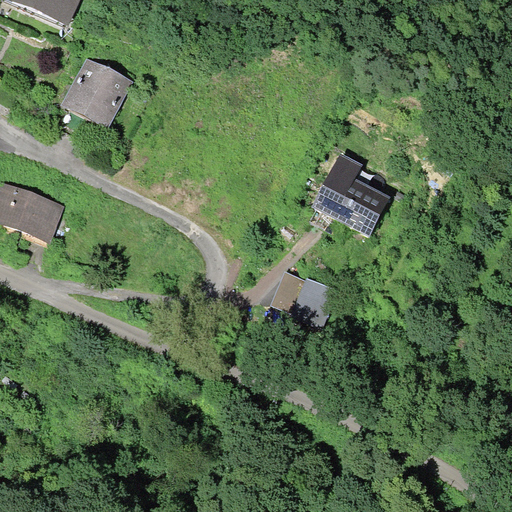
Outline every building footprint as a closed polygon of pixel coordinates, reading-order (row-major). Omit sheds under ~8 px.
[(10,0),(35,10),(68,24),(77,0),(10,0)] [(128,86),(87,65),(67,104),(72,106),(94,118),(99,120),(108,125),(128,86)] [(0,96),(11,102),(20,83),(0,72),(0,96)] [(81,142),(94,118),(72,106),(59,131),(81,142)] [(341,160),(334,175),(353,185),(361,170),(341,160)] [(337,223),(369,239),(387,203),(353,185),(334,175),(315,211),(337,223)] [(2,188),(0,192),(0,224),(28,235),(48,242),(60,209),(2,188)] [(326,294),(303,286),(293,313),(316,321),(326,294)] [(339,355),(330,349),(323,363),(332,368),(339,355)]
